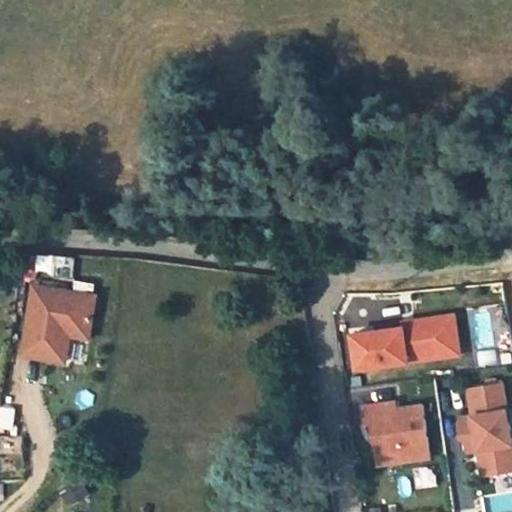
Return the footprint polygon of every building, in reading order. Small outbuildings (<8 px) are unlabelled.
[(91,348),(99,302),(33,291),(21,364),(67,372),(70,355),(65,354),(67,344),(91,348)] [(433,343),(435,358),(461,354),(455,314),(447,315),(451,340),(433,343)] [(413,325),(352,334),(357,369),(435,358),(433,343),(451,340),(447,315),(413,320),(413,325)] [(504,382),(469,388),(474,415),(462,417),(458,422),(461,438),(466,442),(468,451),(479,449),(489,448),(493,474),(511,470),(511,434),(510,423),(504,424),(502,411),(508,410),(504,382)] [(397,402),(363,406),(365,423),(373,422),(379,464),(432,457),(424,405),(398,409),(397,402)] [(489,448),(479,449),(483,475),(493,474),(489,448)]
